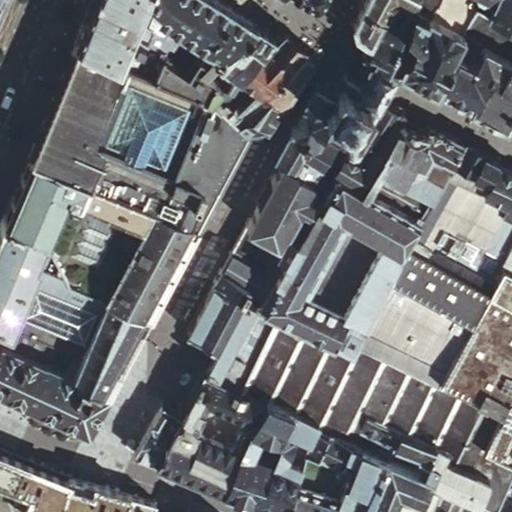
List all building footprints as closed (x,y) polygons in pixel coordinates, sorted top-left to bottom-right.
[(90,0),(74,40),(117,59),(129,30),(131,24),(140,0),(90,0)] [(210,68),(220,58),(223,55),(224,56),(239,32),(243,35),(256,22),(246,16),(219,0),(140,0),(131,24),(143,32),(140,37),(162,48),(151,73),(208,98),(223,84),(210,68)] [(361,0),(351,20),(353,31),(357,34),(366,40),(374,22),(390,31),(396,20),(405,25),(413,6),(415,0),(361,0)] [(479,6),(485,9),(489,0),(434,0),(429,14),(413,6),(405,25),(400,35),(410,40),(396,66),(412,74),(433,86),(479,6)] [(511,0),(489,0),(485,9),(511,22),(511,0)] [(459,99),(480,110),(508,56),(511,46),(511,22),(485,9),(479,6),(433,86),(459,99)] [(368,55),(376,61),(381,54),(387,57),(400,35),(405,25),(396,20),(390,31),(374,22),(366,40),(360,51),(368,55)] [(267,30),(256,22),(243,35),(239,32),(224,56),(223,55),(220,58),(239,70),(273,34),(267,30)] [(140,38),(129,30),(117,59),(151,73),(162,48),(140,37),(140,38)] [(266,126),(279,106),(264,91),(300,49),(288,39),(278,31),(273,34),(239,70),(229,84),(223,84),(208,98),(214,100),(247,131),(266,126)] [(393,61),(394,70),(396,66),(410,40),(400,35),(387,57),(393,61)] [(27,153),(197,225),(247,131),(214,100),(208,98),(151,73),(117,59),(74,40),(60,72),(51,93),(27,153)] [(306,54),(300,49),(264,91),(279,106),(310,57),(306,54)] [(381,54),(376,61),(383,65),(387,57),(381,54)] [(511,57),(508,56),(480,110),(487,114),(492,117),(511,78),(511,57)] [(383,65),(393,71),(394,70),(393,61),(387,57),(383,65)] [(378,95),(380,96),(387,82),(393,71),(383,65),(376,61),(370,72),(362,86),(370,91),(378,95)] [(375,100),(378,95),(370,91),(362,86),(340,73),(331,88),(320,107),(343,120),(348,123),(353,126),(360,130),(376,101),(375,101),(375,100)] [(503,122),(511,103),(511,78),(492,117),(503,122)] [(320,107),(331,88),(319,82),(318,81),(314,79),(311,84),(294,114),(288,124),(328,147),(343,120),(320,107)] [(396,116),(397,117),(402,109),(392,103),(380,96),(378,95),(375,100),(375,101),(376,101),(360,130),(353,126),(345,139),(346,140),(342,147),(370,163),(396,116)] [(511,103),(503,122),(511,126),(511,103)] [(358,184),(335,171),(323,193),(309,184),(314,175),(312,174),(280,156),(219,268),(248,283),(242,295),(254,302),(336,334),(350,339),(417,218),(422,209),(429,196),(413,187),(443,131),(425,122),(422,129),(409,123),(401,119),(397,117),(396,116),(370,163),(366,171),(358,184)] [(280,156),(312,174),(328,147),(288,124),(281,137),(273,152),(280,156)] [(429,196),(460,140),(453,136),(451,135),(443,131),(413,187),(429,196)] [(478,149),(460,140),(429,196),(422,209),(446,222),(472,172),(486,178),(493,163),(495,158),(478,149)] [(370,163),(342,147),(330,168),(335,171),(358,184),(366,171),(370,163)] [(2,212),(0,217),(41,235),(66,280),(148,315),(195,227),(197,225),(27,153),(22,164),(14,183),(2,212)] [(484,244),(511,184),(511,171),(505,168),(493,163),(486,178),(472,172),(446,222),(484,244)] [(511,184),(484,244),(481,252),(485,254),(487,249),(499,243),(511,214),(511,184)] [(361,344),(381,353),(383,354),(433,378),(452,344),(496,264),(511,235),(511,214),(499,243),(487,249),(485,254),(481,252),(484,244),(446,222),(422,209),(417,218),(350,339),(361,344)] [(41,235),(0,217),(0,336),(0,337),(12,343),(19,329),(72,351),(118,370),(120,367),(148,315),(66,280),(41,235)] [(511,235),(496,264),(511,273),(511,235)] [(511,273),(496,264),(452,344),(468,352),(450,386),(508,414),(511,409),(511,406),(511,273)] [(248,283),(219,268),(219,269),(199,306),(186,330),(192,334),(201,338),(210,343),(214,345),(202,369),(262,393),(290,404),(315,414),(329,420),(353,425),(358,411),(381,353),(361,344),(350,339),(336,334),(254,302),(242,295),(248,283)] [(86,428),(118,370),(72,351),(62,372),(55,368),(56,366),(44,360),(43,363),(0,342),(0,388),(13,394),(39,407),(65,418),(79,425),(86,428)] [(434,379),(433,378),(383,354),(381,353),(358,411),(393,425),(434,441),(446,446),(442,457),(484,474),(492,455),(506,420),(508,414),(450,386),(434,379)] [(221,489),(262,393),(202,369),(184,403),(179,400),(174,408),(179,411),(153,460),(157,462),(192,476),(221,489)] [(278,436),(290,404),(262,393),(221,489),(224,490),(238,495),(251,499),(253,500),(269,459),(264,456),(268,445),(254,440),(258,428),(278,436)] [(134,449),(133,451),(143,455),(153,460),(179,411),(174,408),(161,400),(155,411),(138,440),(134,449)] [(290,481),(299,458),(284,452),(294,426),(309,431),(315,414),(290,404),(278,436),(269,459),(253,500),(257,502),(262,503),(273,474),(290,481)] [(309,431),(301,452),(345,468),(334,497),(290,481),(279,509),(284,510),(288,511),(361,511),(393,425),(358,411),(353,425),(329,420),(315,414),(309,431)] [(418,498),(433,457),(429,455),(434,441),(393,425),(361,511),(384,511),(394,489),(418,498)] [(301,452),(309,431),(294,426),(284,452),(299,458),(301,452)] [(269,459),(278,436),(258,428),(254,440),(268,445),(264,456),(269,459)] [(467,511),(484,474),(442,457),(446,446),(434,441),(429,455),(433,457),(418,498),(394,489),(384,511),(467,511)] [(0,511),(55,511),(68,473),(35,459),(0,444),(0,511)] [(492,455),(484,474),(505,483),(511,467),(492,455)] [(82,477),(68,473),(55,511),(148,511),(153,499),(143,496),(107,485),(82,477)] [(279,509),(290,481),(273,474),(262,503),(271,506),(279,509)] [(484,474),(467,511),(492,511),(505,483),(484,474)]
